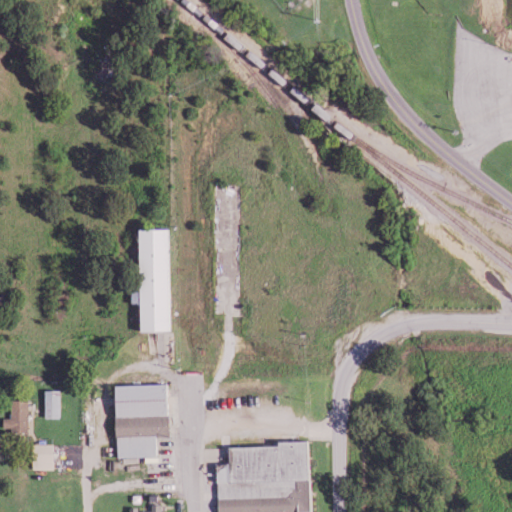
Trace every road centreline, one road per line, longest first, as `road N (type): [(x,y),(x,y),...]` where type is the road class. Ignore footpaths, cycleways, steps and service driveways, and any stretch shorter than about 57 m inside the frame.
road 1 (residential): [(511,203),(417,132),(381,90),(353,14)]
road 2 (residential): [(511,326),(411,326),(370,336),(342,387)]
road 3 (residential): [(341,511),(342,387)]
